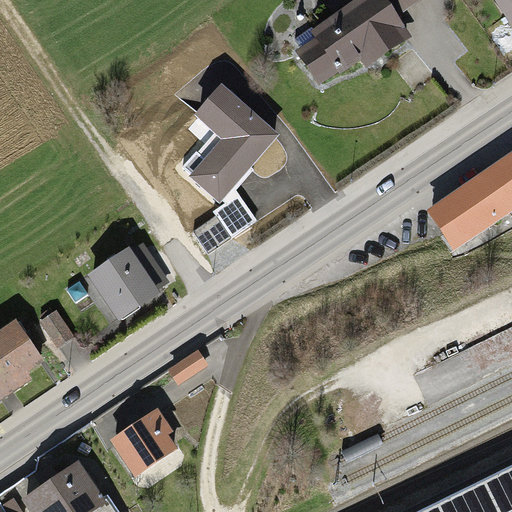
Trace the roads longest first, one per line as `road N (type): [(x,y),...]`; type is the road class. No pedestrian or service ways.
road 1 (primary): [(511,111),(0,454)]
road 2 (track): [(0,2),(213,309)]
road 3 (track): [(236,511),(269,438),(297,401),(511,300)]
road 4 (track): [(267,273),(215,431),(211,511)]
